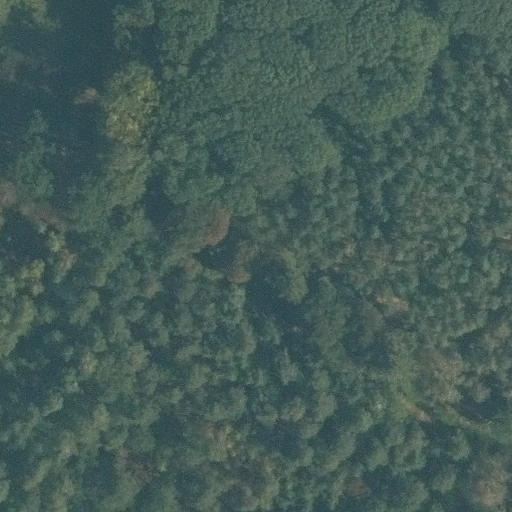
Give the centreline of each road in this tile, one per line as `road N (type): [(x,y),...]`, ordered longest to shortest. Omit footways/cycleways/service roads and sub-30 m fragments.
road 1 (track): [(511,443),(112,177),(0,144)]
road 2 (track): [(112,177),(183,164),(245,136),(329,68),(375,0)]
